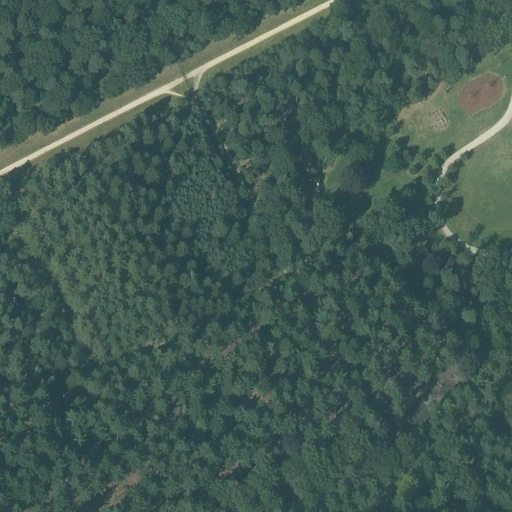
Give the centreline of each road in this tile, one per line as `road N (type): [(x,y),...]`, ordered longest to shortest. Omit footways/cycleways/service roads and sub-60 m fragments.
road 1 (track): [(0,173),(337,0)]
road 2 (track): [(491,381),(359,511)]
